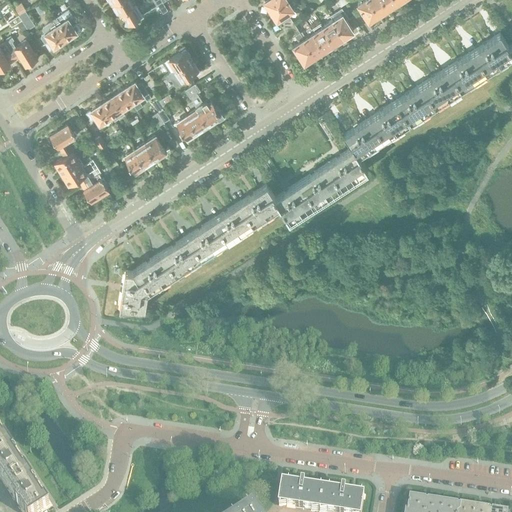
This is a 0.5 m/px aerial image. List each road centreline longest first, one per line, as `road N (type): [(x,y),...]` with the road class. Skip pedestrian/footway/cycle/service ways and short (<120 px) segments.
road 1 (secondary): [(511,383),(463,403),(419,406),(119,359),(77,330),(59,292)]
road 2 (secondary): [(3,337),(35,356),(68,352),(117,373),(257,394)]
road 3 (secondary): [(257,394),(428,420),(472,416),(511,400)]
road 4 (residential): [(81,511),(109,492),(125,430),(249,446)]
road 5 (residential): [(82,247),(263,129)]
road 6 (residential): [(304,103),(463,0)]
road 7 (residential): [(249,446),(391,466)]
road 8 (residential): [(13,135),(124,62)]
road 9 (residential): [(82,247),(13,135)]
road 10 (residential): [(263,129),(196,16)]
road 11 (residential): [(0,106),(109,40)]
road 12 (residential): [(391,466),(511,485)]
road 13 (residential): [(304,103),(240,0)]
